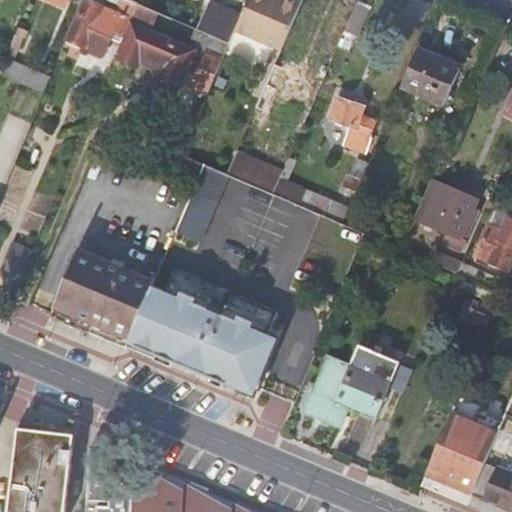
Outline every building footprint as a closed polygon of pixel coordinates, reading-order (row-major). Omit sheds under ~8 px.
[(116,32),(125,36),(139,3),(133,0),(87,0),(70,39),(106,55),(116,32)] [(214,0),(212,0),(200,29),(232,43),(238,29),(245,13),(214,0)] [(250,0),(245,13),(238,29),(283,49),(304,0),(250,0)] [(193,86),(210,93),(232,43),(200,29),(139,3),(125,36),(115,59),(138,68),(140,64),(162,73),(160,78),(179,86),(197,46),(208,52),(193,86)] [(373,12),(357,4),(349,23),(365,30),(373,12)] [(507,32),(500,30),(488,56),(495,58),(507,32)] [(463,66),(421,47),(413,65),(403,87),(446,105),(463,66)] [(53,78),(7,58),(0,72),(0,73),(46,94),(53,78)] [(296,70),(278,62),(258,106),(299,125),(316,85),(294,75),(296,70)] [(346,145),(366,154),(381,121),(364,114),(367,107),(339,96),(330,117),(353,128),(346,145)] [(285,170),(239,150),(229,173),(230,173),(275,193),(285,170)] [(348,185),(359,189),(370,164),(359,159),(348,185)] [(202,241),(230,173),(229,173),(206,163),(195,190),(186,212),(180,226),(178,231),(202,241)] [(282,178),(275,193),(342,222),(349,206),(282,178)] [(446,244),(463,251),(468,239),(464,237),(479,200),(436,182),(420,218),(452,232),(446,244)] [(387,228),(349,212),(344,223),(368,234),(382,240),(387,228)] [(477,255),(511,270),(511,218),(496,212),(477,255)] [(0,271),(0,272),(21,281),(34,249),(13,241),(0,271)] [(53,316),(129,349),(132,343),(148,305),(155,286),(158,280),(81,248),(53,316)] [(435,263),(457,273),(464,262),(440,252),(435,263)] [(510,282),(464,262),(459,273),(465,276),(505,293),(510,282)] [(221,286),(178,268),(168,291),(155,286),(148,305),(132,343),(201,372),(212,345),(223,320),(225,315),(211,310),(221,286)] [(468,325),(488,333),(505,293),(465,276),(459,273),(454,284),(454,286),(480,297),(468,325)] [(281,311),(237,293),(227,316),(225,315),(223,320),(212,345),(201,372),(247,391),(262,355),(267,342),(274,327),(281,311)] [(262,389),(282,339),(271,334),(281,311),(274,327),(267,342),(262,355),(247,391),(252,393),(262,389)] [(361,347),(354,365),(330,356),(307,413),(342,429),(352,407),(378,418),(400,364),(361,347)] [(511,402),(503,426),(475,493),(511,509),(511,508),(511,402)] [(461,487),(475,493),(503,426),(457,407),(425,484),(457,497),(461,487)] [(45,425),(21,422),(18,444),(10,511),(66,511),(68,500),(75,436),(45,433),(45,425)] [(111,506),(111,511),(133,511),(134,489),(113,480),(114,457),(91,448),(89,500),(97,500),(112,502),(111,506)] [(259,511),(136,465),(135,486),(184,488),(184,506),(233,509),(233,511),(259,511)] [(233,511),(233,509),(184,506),(184,488),(135,486),(134,489),(133,511),(233,511)]
